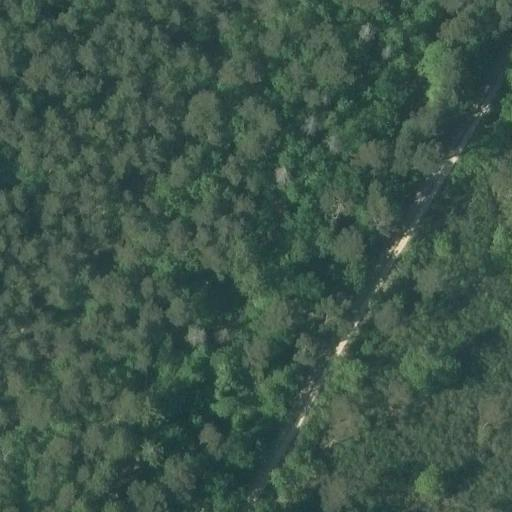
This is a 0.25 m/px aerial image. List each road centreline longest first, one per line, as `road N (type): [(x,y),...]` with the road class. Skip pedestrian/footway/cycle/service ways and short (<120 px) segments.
road 1 (track): [(398,0),(83,511)]
road 2 (unknown): [(217,511),(511,32)]
